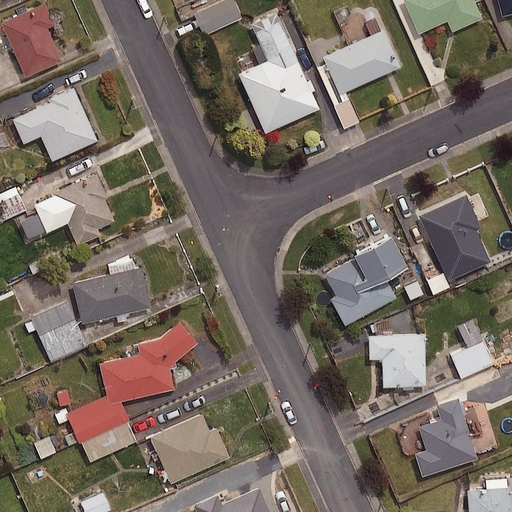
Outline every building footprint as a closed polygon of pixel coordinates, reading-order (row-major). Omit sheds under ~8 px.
[(52,18),(44,0),(37,0),(0,16),(24,70),(61,54),(46,21),(52,18)] [(241,18),(233,0),(222,0),(194,13),(203,35),(241,18)] [(480,19),(471,0),(404,0),(403,0),(417,33),(446,21),(451,31),(480,19)] [(511,0),(498,0),(503,16),(511,13),(511,0)] [(318,109),(277,13),(252,24),(268,61),(238,74),(264,133),(318,109)] [(397,68),(381,32),(323,58),(339,94),(397,68)] [(96,134),(75,85),(12,113),(23,137),(40,129),(51,154),(96,134)] [(348,98),(333,105),(344,128),(359,121),(348,98)] [(113,215),(92,168),(54,185),(55,188),(33,197),(46,225),(67,216),(76,238),(99,228),(96,222),(113,215)] [(26,205),(17,182),(0,188),(0,211),(1,215),(26,205)] [(468,204),(461,189),(416,209),(445,275),(486,257),(464,206),(468,204)] [(402,262),(382,225),(346,244),(350,252),(318,269),(330,292),(327,294),(340,319),(392,292),(382,273),(402,262)] [(71,276),(81,317),(115,309),(116,316),(127,314),(125,306),(149,301),(139,260),(134,261),(133,256),(107,262),(109,267),(71,276)] [(414,274),(400,281),(408,297),(422,290),(414,274)] [(86,342),(66,295),(22,314),(29,328),(37,324),(51,357),(86,342)] [(127,415),(129,414),(120,395),(174,383),(169,362),(175,361),(174,355),(197,335),(179,314),(157,333),(137,337),(139,346),(98,355),(105,388),(66,406),(80,437),(127,415)] [(490,358),(471,318),(459,323),(467,343),(449,350),(458,372),(490,358)] [(423,380),(419,328),(365,332),(366,354),(378,353),(380,383),(423,380)] [(463,421),(454,392),(433,399),(437,413),(411,421),(418,444),(410,446),(418,470),(473,453),(467,433),(480,429),(476,417),(463,421)] [(209,424),(201,407),(150,430),(171,476),(228,450),(215,422),(209,424)] [(127,415),(80,437),(90,459),(137,437),(127,415)] [(507,511),(505,473),(482,475),(483,484),(463,486),(465,511),(507,511)] [(199,511),(272,511),(258,481),(226,495),(222,486),(193,499),(199,511)] [(92,511),(109,506),(102,488),(81,496),(86,511),(92,511)] [(173,511),(179,509),(170,489),(129,509),(130,511),(173,511)]
